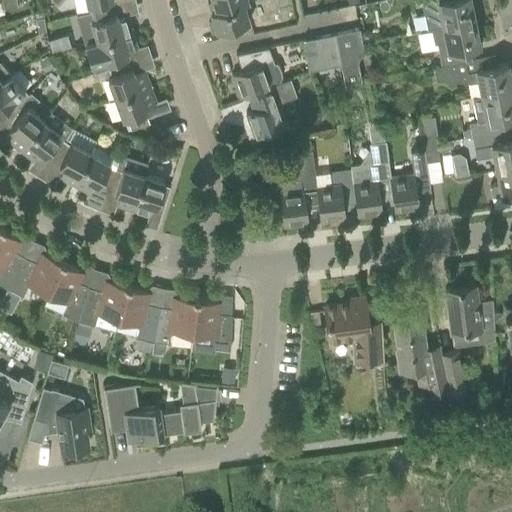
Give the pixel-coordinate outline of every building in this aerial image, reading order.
[(85,0),(88,11),(111,5),(109,0),(85,0)] [(247,0),(211,0),(212,0),(207,2),(210,11),(243,2),(248,0),(247,0)] [(420,0),(421,1),(426,28),(430,28),(442,25),(474,19),(469,0),(420,0)] [(243,2),(210,11),(213,20),(208,22),(211,33),(221,30),(223,34),(234,31),(233,26),(249,21),(243,2)] [(111,5),(88,11),(76,14),(85,43),(96,40),(132,30),(127,13),(117,16),(116,11),(112,12),(111,5)] [(43,17),(35,18),(38,32),(45,29),(43,17)] [(474,19),(442,25),(430,28),(433,43),(436,43),(440,65),(464,60),(464,59),(471,58),(470,52),(467,53),(466,47),(479,44),(474,19)] [(359,28),(334,33),(340,64),(353,61),(351,51),(363,48),(359,28)] [(365,29),(360,30),(362,41),(372,39),(371,33),(365,29)] [(132,30),(96,40),(85,43),(93,73),(108,68),(127,62),(124,55),(128,54),(127,50),(137,47),(132,30)] [(340,64),(334,33),(318,36),(324,67),(340,64)] [(324,67),(318,36),(302,39),(308,70),(324,67)] [(241,69),(231,73),(240,97),(251,93),(280,82),(280,81),(279,78),(281,76),(281,72),(278,66),(276,62),(273,62),(267,46),(235,53),(241,69)] [(47,56),(38,61),(39,63),(44,72),(53,67),(47,56)] [(432,79),(469,82),(477,80),(480,95),(511,88),(511,86),(507,63),(477,69),(474,57),(471,58),(464,59),(464,60),(440,65),(430,67),(432,79)] [(353,61),(340,64),(345,84),(360,81),(356,61),(353,61)] [(0,81),(9,73),(0,62),(0,81)] [(127,62),(108,68),(110,75),(107,77),(115,97),(150,84),(144,68),(134,72),(132,67),(129,69),(127,62)] [(9,73),(0,81),(0,113),(5,118),(18,104),(27,94),(9,73)] [(256,108),(245,112),(254,136),(273,129),(286,124),(278,101),(296,95),(289,77),(280,81),(280,82),(251,93),(256,108)] [(150,84),(115,97),(122,118),(126,117),(130,128),(148,121),(144,110),(147,109),(146,105),(156,101),(150,84)] [(476,120),(468,122),(469,127),(471,135),(472,135),(479,134),(489,131),(487,120),(511,114),(511,88),(480,95),(471,97),(476,120)] [(18,104),(5,118),(11,124),(9,127),(12,130),(6,138),(19,149),(43,120),(25,106),(23,109),(18,104)] [(43,120),(19,149),(33,160),(40,151),(43,154),(46,151),(53,156),(63,140),(72,127),(50,110),(43,120)] [(469,127),(461,129),(462,137),(471,135),(469,127)] [(489,131),(479,134),(472,135),(476,157),(492,154),(495,169),(511,165),(511,138),(492,143),(489,131)] [(425,161),(438,159),(434,132),(421,134),(425,161)] [(438,150),(452,148),(451,139),(436,142),(438,150)] [(69,144),(63,140),(53,156),(60,161),(58,164),(63,166),(58,176),(73,184),(90,151),(71,141),(69,144)] [(358,163),(350,164),(350,168),(354,196),(357,215),(382,211),(380,200),(392,198),(391,190),(392,190),(390,175),(388,167),(385,140),(369,142),(369,148),(358,163)] [(155,141),(151,154),(161,158),(165,145),(155,141)] [(90,151),(73,184),(88,192),(93,183),(98,185),(99,182),(107,185),(115,167),(108,165),(113,156),(113,155),(94,145),(90,151)] [(413,172),(390,175),(392,190),(391,190),(392,198),(392,202),(393,210),(418,206),(416,192),(416,187),(428,186),(429,190),(425,161),(424,149),(410,151),(412,163),(413,172)] [(300,188),(278,191),(283,225),(308,221),(305,202),(317,201),(315,186),(310,150),(301,151),(302,157),(298,158),(299,164),(300,169),(298,170),(300,188)] [(511,165),(495,169),(498,183),(489,185),(491,196),(511,191),(511,165)] [(115,167),(107,185),(115,188),(114,192),(119,193),(115,204),(132,209),(143,174),(122,167),(121,170),(115,167)] [(330,183),(315,186),(317,201),(320,220),(345,216),(342,197),(354,196),(350,168),(328,171),(330,183)] [(164,181),(143,174),(132,209),(148,214),(152,204),(156,206),(157,202),(164,204),(170,186),(163,184),(164,181)] [(276,197),(262,199),(264,216),(278,214),(276,197)] [(1,226),(0,227),(0,282),(7,287),(24,256),(14,249),(21,239),(4,228),(4,227),(1,226)] [(24,256),(7,287),(22,294),(27,283),(47,292),(62,260),(40,250),(35,261),(24,256)] [(62,260),(47,292),(66,301),(61,312),(77,319),(89,286),(78,281),(83,270),(62,260)] [(89,286),(77,319),(94,324),(97,312),(118,318),(127,284),(104,278),(101,290),(89,286)] [(127,284),(118,318),(138,324),(133,344),(150,348),(152,340),(158,305),(146,302),(150,290),(127,284)] [(482,341),(494,339),(492,298),(477,300),(474,284),(444,288),(450,331),(480,327),(482,341)] [(7,288),(0,301),(12,308),(19,294),(7,288)] [(171,307),(158,305),(152,340),(165,342),(169,342),(170,330),(192,332),(195,297),(172,295),(171,307)] [(219,300),(195,297),(192,332),(213,335),(212,347),(230,349),(231,313),(218,312),(219,300)] [(367,321),(364,299),(324,305),(329,339),(353,335),(353,357),(368,356),(368,364),(383,363),(381,320),(367,321)] [(421,318),(393,322),(396,346),(394,346),(397,367),(415,364),(419,383),(427,381),(431,380),(434,394),(447,391),(448,393),(449,392),(441,353),(440,351),(438,342),(425,345),(421,318)] [(90,328),(76,324),(72,339),(86,343),(90,328)] [(165,342),(152,340),(150,352),(160,353),(164,350),(165,342)] [(456,347),(440,351),(441,353),(449,392),(465,389),(456,347)] [(50,357),(46,371),(60,375),(63,363),(67,364),(68,362),(50,357)] [(0,416),(2,413),(6,415),(19,419),(30,381),(21,376),(18,381),(0,370),(0,416)] [(234,384),(236,373),(228,372),(223,375),(222,383),(234,384)] [(139,381),(103,386),(110,430),(111,430),(111,429),(125,427),(127,439),(162,434),(162,433),(183,430),(183,431),(201,428),(199,420),(212,419),(213,419),(215,398),(216,386),(217,384),(215,384),(214,386),(194,384),(194,383),(195,383),(195,382),(193,382),(186,381),(179,380),(179,381),(193,383),(194,393),(181,395),(182,402),(179,402),(179,409),(159,412),(158,405),(137,408),(134,383),(139,383),(139,381)] [(58,430),(61,449),(87,445),(85,429),(89,429),(86,406),(72,408),(70,399),(57,395),(58,391),(42,386),(33,416),(47,420),(49,431),(58,430)] [(467,413),(465,393),(452,395),(454,415),(467,413)] [(484,397),(486,410),(498,408),(496,396),(484,397)]
